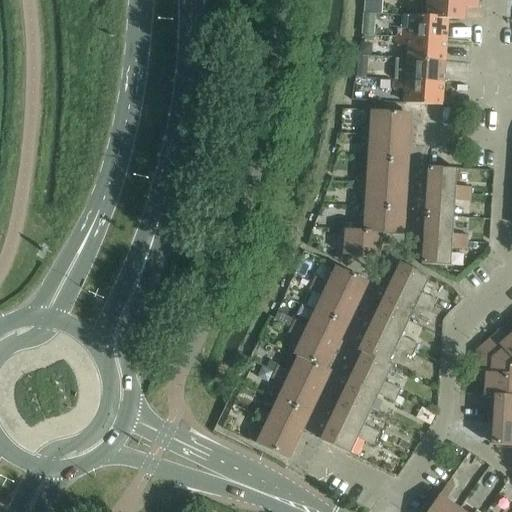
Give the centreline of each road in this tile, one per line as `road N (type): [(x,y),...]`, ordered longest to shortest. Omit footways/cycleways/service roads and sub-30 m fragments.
road 1 (residential): [(399,495),(445,429),(451,338),(511,276)]
road 2 (secondary): [(147,252),(179,155),(193,0)]
road 3 (secondary): [(142,0),(126,143),(88,232)]
road 4 (secondary): [(127,418),(124,340),(146,284),(147,252)]
road 5 (residential): [(496,143),(490,108),(498,0)]
road 6 (unclassified): [(103,452),(221,478)]
